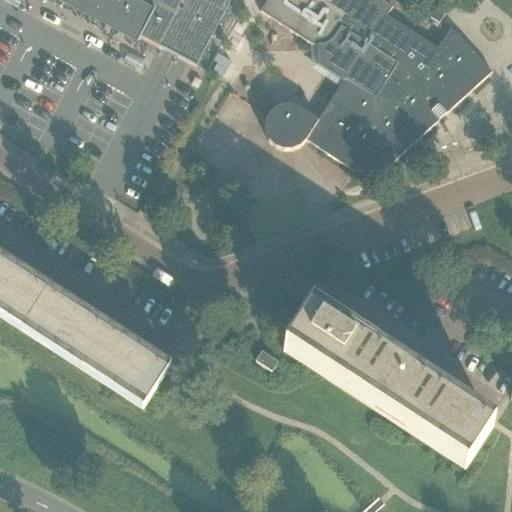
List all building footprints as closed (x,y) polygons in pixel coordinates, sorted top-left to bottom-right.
[(65,0),(195,69),(230,0),(65,0)] [(387,18),(392,10),(376,0),(268,0),(260,14),(310,47),(315,70),(340,86),(317,123),(299,111),(291,108),(282,108),(274,111),(267,118),(264,126),(264,135),(268,143),(274,149),(282,153),(291,152),(299,149),(306,142),(353,173),(386,170),(491,74),(456,35),(449,31),(437,50),(387,18)] [(489,45),(481,52),(495,67),(503,60),(489,45)] [(231,64),(217,55),(208,69),(222,78),(231,64)] [(0,320),(142,412),(170,368),(0,258),(0,320)] [(464,472),(492,429),(311,310),(283,354),(464,472)] [(271,374),(277,364),(261,354),(255,363),(271,374)]
